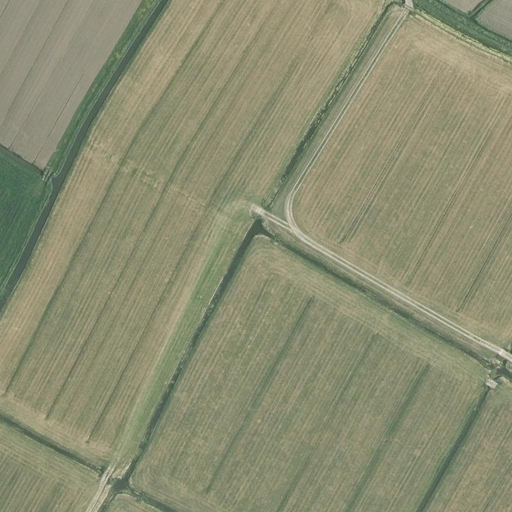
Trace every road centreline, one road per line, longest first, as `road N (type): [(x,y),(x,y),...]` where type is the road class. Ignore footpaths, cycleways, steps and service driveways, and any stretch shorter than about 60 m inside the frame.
road 1 (track): [(409,0),(291,198),(291,217),(307,241),(511,364)]
road 2 (track): [(86,511),(210,263)]
